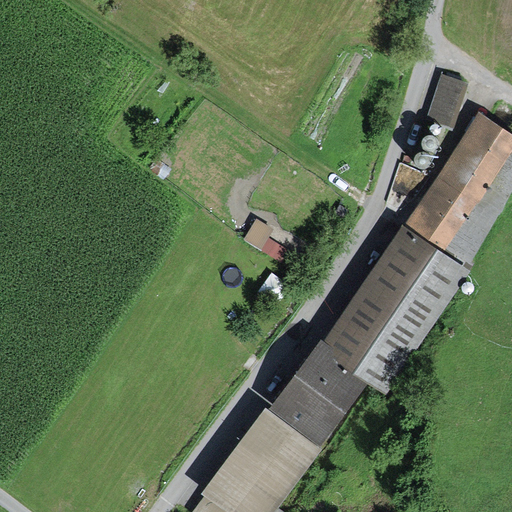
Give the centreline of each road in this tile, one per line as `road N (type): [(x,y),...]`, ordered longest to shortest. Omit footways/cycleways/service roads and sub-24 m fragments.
road 1 (track): [(429,44),(380,210),(158,511)]
road 2 (track): [(380,210),(80,0)]
